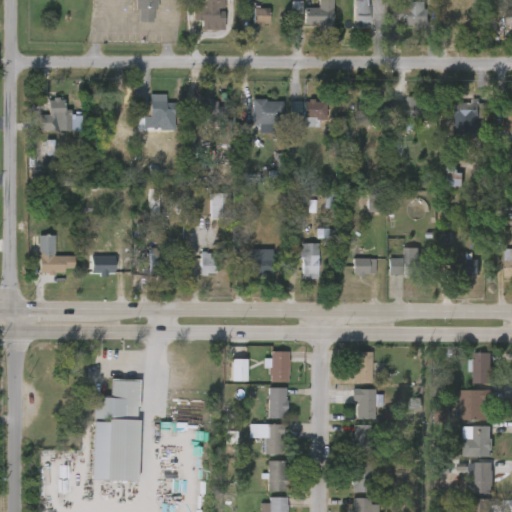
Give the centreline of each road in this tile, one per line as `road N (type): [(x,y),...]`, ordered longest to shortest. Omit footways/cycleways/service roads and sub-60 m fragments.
road 1 (secondary): [(511,313),(9,307)]
road 2 (residential): [(18,64),(511,65)]
road 3 (secondary): [(28,332),(511,338)]
road 4 (residential): [(18,0),(9,307)]
road 5 (residential): [(327,312),(326,511)]
road 6 (residential): [(10,332),(18,511)]
